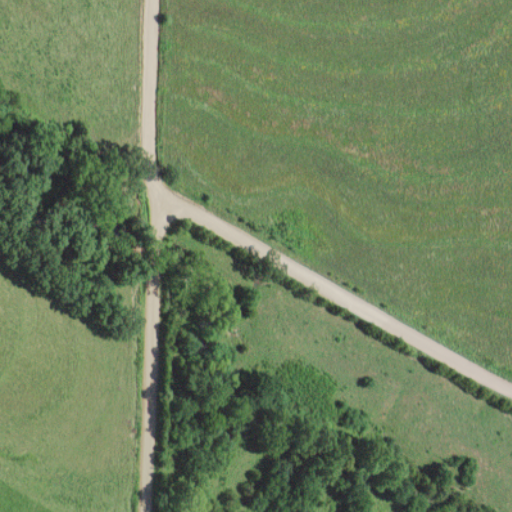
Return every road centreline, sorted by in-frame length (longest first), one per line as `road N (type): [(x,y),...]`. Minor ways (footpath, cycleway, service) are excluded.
road 1 (residential): [(511,396),(233,227),(167,221)]
road 2 (residential): [(156,511),(167,221)]
road 3 (residential): [(162,0),(167,221)]
